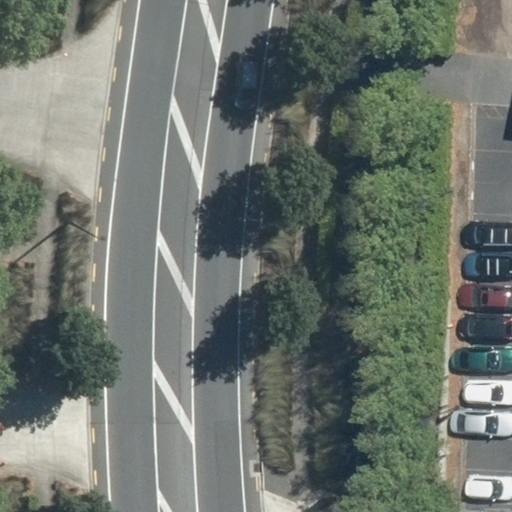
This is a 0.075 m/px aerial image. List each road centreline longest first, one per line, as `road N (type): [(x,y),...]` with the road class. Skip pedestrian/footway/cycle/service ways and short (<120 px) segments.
road 1 (tertiary): [(137,511),(130,267),(160,0)]
road 2 (tertiary): [(251,0),(223,316),(224,511)]
road 3 (unknown): [(0,80),(149,94)]
